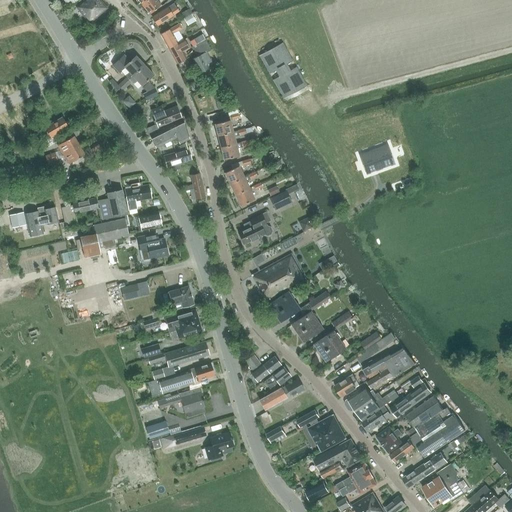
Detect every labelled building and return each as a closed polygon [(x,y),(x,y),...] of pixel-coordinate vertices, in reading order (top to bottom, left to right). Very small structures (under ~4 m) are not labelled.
[(107,8),(100,0),(84,0),(76,7),(90,23),(107,8)] [(147,0),(142,4),(150,14),(161,5),(157,1),(157,0),(147,0)] [(173,4),(167,7),(152,17),(158,26),(173,16),(172,15),(178,12),(173,4)] [(190,9),(183,13),(185,18),(191,14),(192,13),(190,9)] [(188,26),(195,21),(191,14),(185,18),(183,18),(188,26)] [(168,49),(178,44),(172,34),(181,29),(179,24),(160,34),(168,49)] [(196,44),(204,40),(202,34),(193,39),(196,44)] [(168,49),(177,64),(186,59),(183,52),(189,48),(184,40),(178,44),(168,49)] [(199,73),(208,68),(206,64),(211,62),(206,53),(210,50),(205,40),(192,47),(197,56),(192,59),(199,73)] [(282,47),(264,58),(286,96),(304,85),(282,47)] [(124,56),(113,66),(119,72),(124,67),(129,72),(125,75),(126,77),(118,85),(120,88),(145,65),(136,56),(130,61),(129,62),(124,56)] [(145,65),(120,88),(122,91),(131,82),(133,84),(137,81),(142,86),(148,80),(153,75),(145,65)] [(149,82),(143,87),(147,92),(143,94),(146,101),(158,95),(155,88),(149,82)] [(129,96),(123,101),(130,108),(135,103),(129,96)] [(222,100),(214,102),(215,109),(224,107),(222,100)] [(149,137),(150,136),(160,131),(158,127),(181,118),(177,106),(164,111),(161,105),(151,110),(153,116),(155,121),(153,121),(155,125),(145,129),(149,137)] [(51,138),(52,137),(68,127),(62,117),(45,127),(51,138)] [(160,131),(150,136),(156,148),(177,137),(179,144),(189,139),(183,120),(160,131)] [(230,120),(215,124),(218,136),(233,132),(230,120)] [(233,132),(218,136),(221,148),(236,144),(234,137),(246,133),(245,129),(233,132)] [(60,150),(63,155),(79,145),(74,136),(58,145),(60,150)] [(51,138),(45,141),(48,147),(54,143),(51,138)] [(236,144),(221,148),(224,160),(239,156),(237,149),(249,145),(248,141),(236,144)] [(187,149),(186,143),(179,146),(181,151),(164,156),(167,167),(172,165),(179,163),(191,160),(188,149),(187,149)] [(63,155),(65,158),(69,164),(85,155),(79,145),(63,155)] [(100,145),(91,150),(94,155),(103,150),(100,145)] [(366,173),(394,162),(388,146),(360,156),(366,173)] [(57,159),(55,152),(45,156),(47,163),(57,159)] [(230,184),(244,178),(238,166),(225,173),(230,184)] [(251,179),(257,176),(255,171),(248,174),(249,175),(244,178),(230,184),(235,195),(249,188),(245,181),(251,179)] [(205,198),(200,174),(190,176),(192,185),(184,187),(186,191),(190,190),(192,200),(196,199),(196,200),(205,198)] [(132,189),(125,190),(128,209),(136,207),(135,201),(151,198),(148,185),(142,186),(141,183),(132,185),(133,188),(132,188),(132,189)] [(276,186),(267,190),(270,196),(273,195),(279,192),(276,186)] [(249,188),(235,195),(240,206),(254,200),(249,188)] [(108,198),(98,200),(102,220),(112,218),(128,215),(122,189),(107,193),(108,198)] [(275,210),(292,202),(286,189),(269,198),(275,210)] [(66,228),(78,225),(75,213),(98,208),(96,198),(73,203),(73,205),(62,207),(65,222),(66,228)] [(38,211),(25,214),(30,236),(43,233),(41,224),(47,223),(47,224),(58,222),(55,207),(44,209),(44,207),(38,208),(38,211)] [(158,211),(138,216),(141,230),(161,226),(158,211)] [(246,228),(238,232),(244,244),(265,235),(268,236),(271,234),(272,230),(271,226),(267,225),(266,222),(271,220),(267,211),(248,220),(249,221),(243,224),(246,228)] [(24,213),(12,216),(14,228),(26,225),(24,213)] [(95,234),(80,237),(83,252),(99,248),(104,247),(104,249),(115,247),(113,239),(129,236),(128,233),(125,219),(93,226),(95,234)] [(308,219),(300,223),(303,230),(312,226),(308,219)] [(152,241),(150,235),(138,237),(140,248),(148,247),(151,259),(168,255),(164,239),(152,241)] [(125,253),(116,255),(119,263),(127,260),(125,253)] [(266,302),(305,280),(291,253),(251,275),(266,302)] [(261,254),(252,259),(255,265),(264,261),(261,254)] [(333,256),(318,264),(322,270),(336,260),(334,258),(333,256)] [(340,281),(335,285),(338,290),(344,287),(340,281)] [(122,301),(139,296),(136,284),(118,288),(122,301)] [(169,292),(161,294),(165,306),(172,303),(181,301),(183,307),(194,304),(188,286),(169,292)] [(293,314),(300,309),(288,291),(281,296),(281,297),(270,304),(281,321),(293,313),(293,314)] [(326,291),(309,302),(313,308),(330,297),(326,291)] [(172,316),(165,318),(168,329),(199,320),(195,309),(172,316)] [(311,310),(303,315),(304,316),(292,324),(304,341),(315,333),(316,333),(323,329),(311,310)] [(351,319),(353,318),(348,310),(332,322),(336,328),(350,318),(351,319)] [(145,328),(150,327),(159,324),(157,318),(143,322),(145,328)] [(199,320),(168,329),(169,332),(176,330),(176,332),(178,338),(202,331),(199,320)] [(339,353),(346,348),(333,330),(326,335),(327,336),(315,344),(326,360),(338,352),(339,353)] [(365,349),(382,338),(377,331),(360,342),(365,349)] [(365,350),(366,351),(357,358),(359,362),(369,356),(369,357),(396,339),(391,332),(382,338),(365,350)] [(165,353),(148,358),(150,364),(166,359),(168,366),(169,367),(162,368),(152,372),(154,379),(164,376),(165,377),(175,374),(173,366),(209,355),(205,342),(165,354),(165,353)] [(158,343),(141,349),(144,358),(161,353),(158,343)] [(393,376),(415,364),(405,349),(392,357),(388,351),(369,362),(369,364),(363,368),(371,380),(389,369),(389,370),(393,376)] [(249,365),(257,359),(254,355),(246,361),(249,365)] [(270,374),(281,365),(274,356),(251,374),(258,382),(269,373),(270,374)] [(257,359),(249,365),(252,369),(260,364),(257,359)] [(158,379),(147,382),(152,396),(162,393),(197,382),(197,381),(214,375),(213,374),(215,374),(213,368),(212,368),(210,363),(190,370),(158,380),(158,379)] [(284,369),(283,367),(264,381),(270,389),(278,382),(280,385),(290,377),(287,373),(288,371),(286,369),(284,369)] [(367,382),(371,388),(393,376),(389,370),(367,382)] [(342,397),(356,388),(353,383),(356,382),(356,380),(353,375),(335,386),(342,397)] [(419,376),(411,382),(415,387),(423,382),(419,376)] [(291,396),(304,389),(297,379),(260,400),(265,409),(286,397),(284,395),(289,392),(291,396)] [(407,395),(414,404),(431,392),(424,383),(407,395)] [(353,411),(355,409),(378,393),(378,392),(375,394),(372,390),(369,392),(365,387),(346,400),(345,404),(349,410),(353,411)] [(182,393),(179,394),(185,413),(186,417),(205,411),(204,407),(204,406),(202,400),(203,400),(201,392),(200,392),(199,388),(190,391),(182,393)] [(396,392),(389,396),(391,399),(391,400),(392,401),(399,397),(396,392)] [(391,399),(389,396),(387,394),(382,398),(378,393),(355,409),(363,419),(391,399)] [(396,417),(414,404),(407,395),(390,408),(396,417)] [(418,446),(424,457),(465,431),(454,414),(453,415),(447,406),(443,409),(434,396),(407,415),(414,427),(418,432),(423,440),(417,445),(418,446)] [(166,398),(158,401),(160,408),(169,405),(166,398)] [(363,421),(361,422),(368,432),(370,431),(386,420),(383,414),(388,411),(387,410),(384,406),(363,421)] [(321,452),(346,438),(334,415),(317,424),(315,420),(320,418),(316,411),(295,421),(299,429),(310,423),(312,426),(308,428),(321,452)] [(165,420),(145,427),(149,439),(169,432),(165,420)] [(281,426),(266,434),(270,442),(285,434),(281,426)] [(172,436),(160,440),(163,448),(174,444),(191,439),(205,435),(203,427),(189,431),(172,436)] [(394,432),(389,427),(376,437),(388,453),(402,443),(397,437),(401,434),(397,429),(394,432)] [(414,427),(408,431),(412,436),(418,432),(414,427)] [(212,445),(204,447),(207,460),(210,459),(211,461),(221,458),(221,456),(223,456),(222,455),(233,452),(231,446),(233,446),(233,445),(234,445),(233,440),(231,440),(229,432),(210,438),(212,445)] [(455,441),(457,445),(457,446),(466,440),(463,436),(455,441)] [(158,439),(152,441),(154,449),(161,447),(158,439)] [(363,460),(353,442),(351,439),(314,459),(324,478),(343,467),(339,460),(343,458),(348,467),(363,460)] [(395,463),(415,448),(410,440),(390,455),(395,463)] [(457,445),(455,441),(454,441),(448,445),(450,449),(457,445)] [(450,449),(448,445),(448,444),(439,451),(441,452),(428,461),(434,470),(447,462),(442,454),(450,449)] [(422,479),(434,470),(428,461),(415,469),(422,479)] [(347,487),(371,473),(364,462),(348,471),(351,477),(343,481),(336,485),(339,490),(346,486),(347,487)] [(452,502),(464,494),(457,484),(456,473),(450,464),(437,473),(439,476),(422,487),(435,507),(450,497),(452,502)] [(409,488),(422,479),(415,469),(402,478),(409,488)] [(371,473),(347,487),(340,491),(343,497),(358,488),(361,493),(377,484),(371,473)] [(311,501),(329,492),(323,480),(305,489),(311,501)] [(472,505),(489,489),(485,485),(468,500),(472,505)] [(498,501),(490,490),(464,511),(485,511),(495,503),(500,508),(510,499),(505,494),(499,499),(500,500),(498,501)] [(384,511),(383,509),(373,493),(352,505),(356,511),(384,511)] [(396,511),(405,505),(398,496),(386,506),(384,507),(383,509),(384,511),(396,511)] [(340,511),(350,506),(345,498),(335,504),(340,511)]
